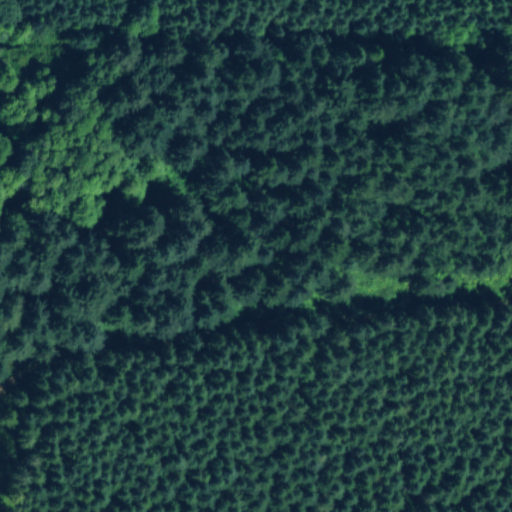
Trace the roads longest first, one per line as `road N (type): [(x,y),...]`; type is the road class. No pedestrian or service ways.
road 1 (track): [(511,290),(203,325),(46,361),(0,389)]
road 2 (track): [(141,0),(62,98)]
